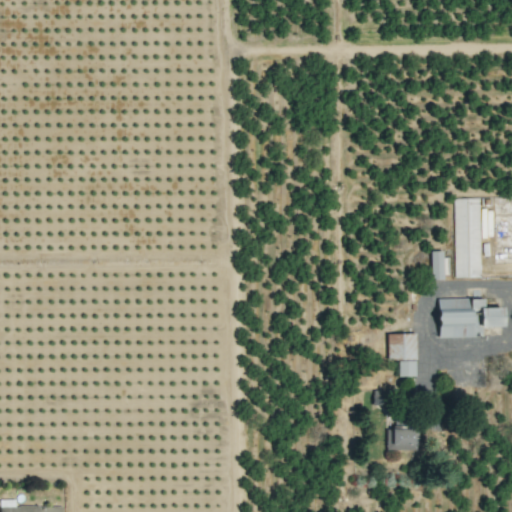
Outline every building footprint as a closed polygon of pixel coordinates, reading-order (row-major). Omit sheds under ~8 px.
[(478,198),(452,199),(453,278),(479,277),(478,198)] [(442,279),(441,251),(428,251),(429,279),(442,279)] [(501,307),(482,308),(482,298),(435,299),(436,338),(480,337),(480,327),(501,327),(501,307)] [(396,377),(414,376),(413,333),(385,334),(385,360),(396,360),(396,377)] [(371,405),(384,405),(384,391),(371,390),(371,405)] [(384,429),(384,451),(414,450),(414,426),(392,427),(392,429),(384,429)] [(0,511),(60,511),(60,506),(13,506),(13,499),(0,499),(0,511)]
